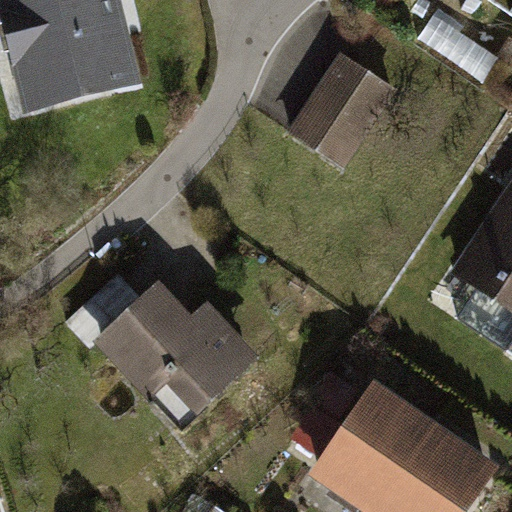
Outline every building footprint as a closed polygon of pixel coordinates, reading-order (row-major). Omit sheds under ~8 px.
[(121,0),(0,0),(0,10),(26,118),(143,90),(125,14),(121,0)] [(511,0),(488,0),(511,16),(511,0)] [(340,53),(286,137),(351,178),(405,95),(340,53)] [(511,195),(458,278),(511,313),(511,195)] [(97,348),(147,303),(120,275),(67,324),(93,352),(97,348)] [(147,303),(97,348),(155,413),(160,408),(184,434),(263,363),(211,306),(194,321),(164,288),(147,303)] [(330,466),(352,433),(339,425),(360,393),(332,375),(289,439),(330,466)] [(417,411),(382,388),(352,433),(330,466),(315,486),(353,511),(482,511),(509,473),(460,440),(417,411)]
